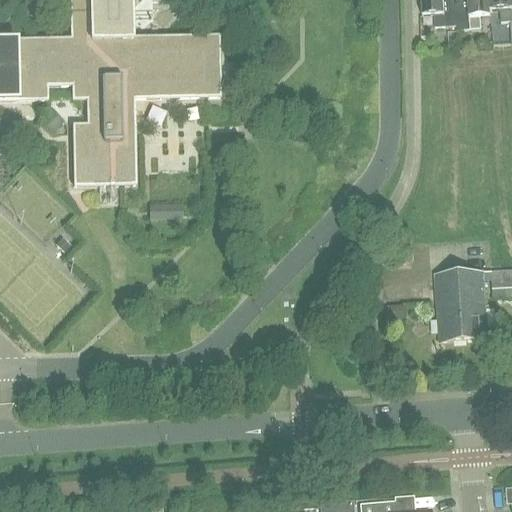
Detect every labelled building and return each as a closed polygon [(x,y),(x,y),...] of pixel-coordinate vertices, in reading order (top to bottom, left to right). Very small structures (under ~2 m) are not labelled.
[(0,0),(0,104),(47,103),(47,89),(71,89),(71,103),(86,103),(86,127),(72,127),(73,189),(135,188),(134,102),(220,100),(219,38),(132,39),(131,0),(0,0)] [(457,28),(454,0),(445,0),(443,0),(442,0),(420,0),(422,19),(433,18),(434,30),(457,28)] [(455,0),(454,0),(457,28),(457,33),(481,31),(480,19),(491,18),(490,13),(491,13),(489,0),(467,0),(468,6),(456,7),(455,0)] [(511,0),(489,0),(491,13),(500,13),(501,25),(511,23),(511,0)] [(158,215),(158,224),(190,223),(189,214),(158,215)] [(511,272),(483,275),(435,278),(439,345),(487,343),(483,283),(491,283),(493,300),(511,298),(511,272)] [(389,309),(390,321),(402,320),(402,308),(389,309)]
